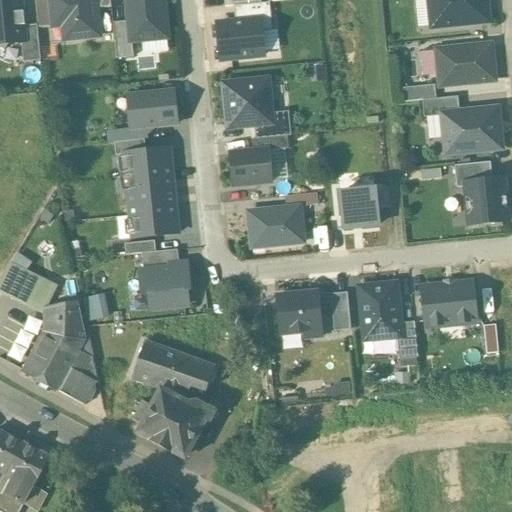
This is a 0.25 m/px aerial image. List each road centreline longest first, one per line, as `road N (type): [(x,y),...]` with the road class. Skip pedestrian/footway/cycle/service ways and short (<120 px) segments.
road 1 (residential): [(187,0),(221,267),(242,273),(511,247)]
road 2 (tertiary): [(0,390),(215,511)]
